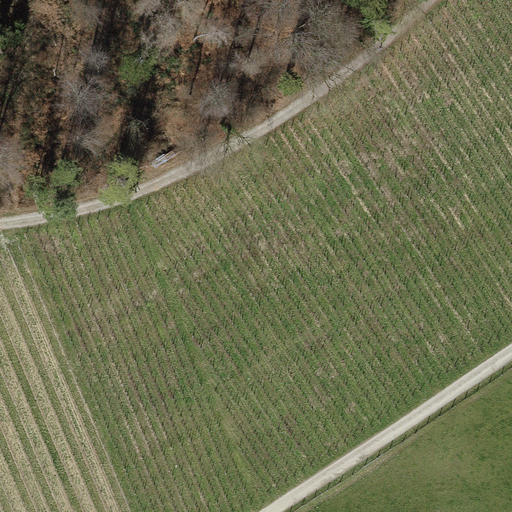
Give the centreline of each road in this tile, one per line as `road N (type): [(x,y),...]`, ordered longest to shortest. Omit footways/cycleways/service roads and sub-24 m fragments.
road 1 (track): [(0,228),(127,194),(261,129),(377,49),(430,0)]
road 2 (track): [(511,352),(273,511)]
